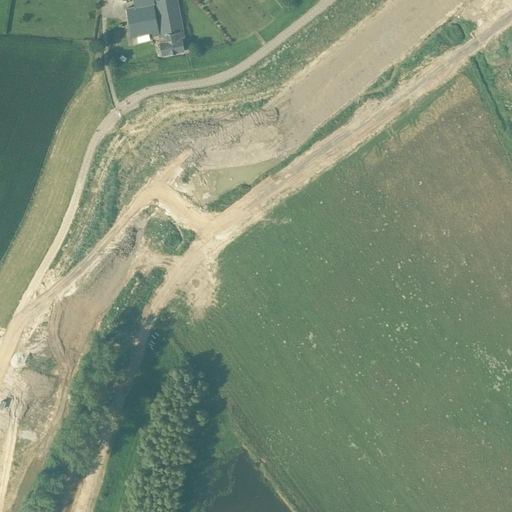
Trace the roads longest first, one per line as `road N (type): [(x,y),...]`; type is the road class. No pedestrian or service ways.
road 1 (unclassified): [(0,379),(119,157),(177,115),(247,106),(282,92),(400,0)]
road 2 (track): [(82,240),(0,446)]
road 3 (track): [(212,246),(128,149)]
